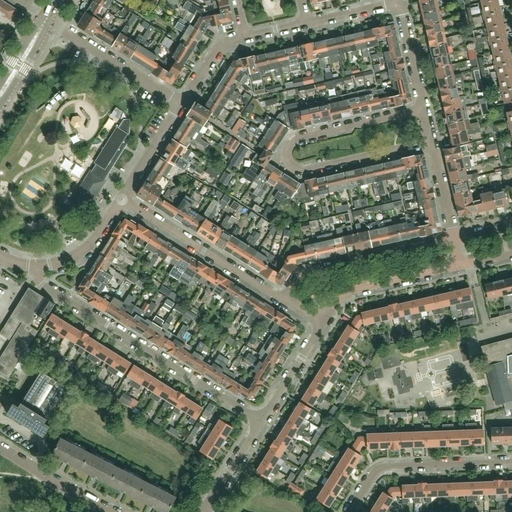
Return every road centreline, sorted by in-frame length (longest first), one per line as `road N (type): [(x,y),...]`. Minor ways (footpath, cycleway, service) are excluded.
road 1 (residential): [(430,142),(304,170),(287,157),(304,136),(422,109)]
road 2 (residential): [(261,422),(43,285),(38,266)]
road 3 (residential): [(284,301),(121,200)]
road 4 (residential): [(284,301),(307,272),(451,238)]
road 5 (residential): [(349,511),(386,466),(511,461)]
road 6 (residential): [(182,103),(48,16)]
road 7 (residential): [(322,322),(354,290),(458,266)]
road 8 (residential): [(112,511),(0,446)]
